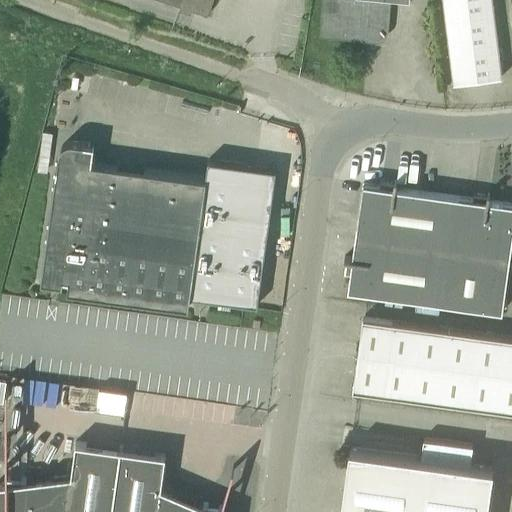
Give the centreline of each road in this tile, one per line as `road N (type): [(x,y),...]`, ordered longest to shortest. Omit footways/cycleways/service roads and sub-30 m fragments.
road 1 (unclassified): [(272,511),(313,198),(341,130)]
road 2 (unclassified): [(341,130),(256,79),(17,0)]
road 3 (unclassified): [(511,125),(447,129),(360,119),(341,130)]
